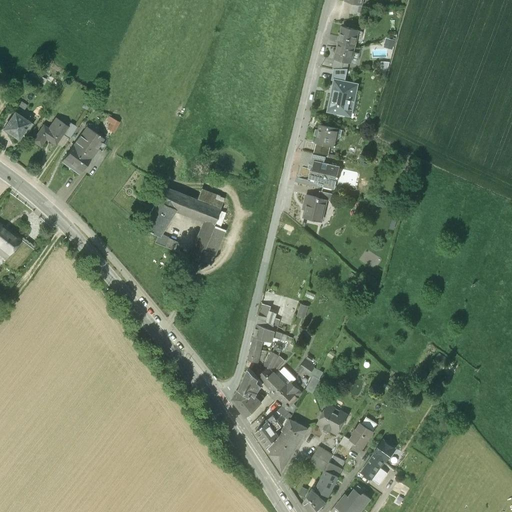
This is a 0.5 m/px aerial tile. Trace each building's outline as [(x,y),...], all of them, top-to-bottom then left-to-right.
[(362,5),(352,3),(349,12),(359,15),(362,5)] [(358,29),(343,25),(339,42),(354,46),(356,40),(360,41),(361,38),(360,38),(362,31),(358,30),(358,29)] [(354,46),(339,42),(335,59),(349,62),(351,63),(351,61),(356,63),(357,56),(352,54),(354,46)] [(349,62),(335,59),(333,68),(334,69),(347,69),(349,62)] [(347,69),(334,69),(332,79),(336,80),(345,82),(347,69)] [(345,82),(336,80),(335,88),(335,89),(334,94),(332,94),(331,94),(329,102),(330,103),(329,110),(347,114),(351,94),(355,94),(357,84),(345,82)] [(16,93),(11,90),(5,100),(10,103),(16,93)] [(33,124),(15,112),(4,128),(18,138),(22,133),(25,135),(33,124)] [(105,125),(116,132),(122,121),(111,114),(105,125)] [(68,126),(56,118),(48,128),(43,125),(33,140),(41,145),(47,136),(50,138),(49,139),(56,144),(62,134),(68,126)] [(68,126),(62,134),(69,138),(77,126),(70,122),(68,126)] [(335,127),(321,124),(316,142),(330,146),(334,147),(336,138),(333,137),(335,127)] [(103,138),(87,127),(80,136),(97,147),(103,138)] [(80,136),(62,161),(69,166),(71,163),(81,171),(91,157),(97,148),(97,147),(80,136)] [(330,146),(316,142),(314,153),(326,156),(328,156),(330,146)] [(102,151),(97,148),(91,157),(96,160),(102,151)] [(340,166),(324,162),(326,156),(314,153),(313,153),(310,164),(312,165),(308,181),(310,181),(311,178),(315,179),(314,182),(323,184),(323,187),(334,189),(337,180),(338,180),(339,176),(338,176),(339,168),(340,166)] [(357,172),(339,168),(338,176),(339,176),(338,180),(337,180),(334,189),(323,187),(322,191),(335,194),(336,189),(344,184),(355,186),(358,174),(357,172)] [(186,196),(165,187),(157,200),(175,210),(180,212),(186,196)] [(222,199),(201,190),(197,200),(218,209),(222,199)] [(322,191),(320,191),(319,197),(326,199),(326,200),(333,201),(335,194),(322,191)] [(319,197),(306,194),(304,202),(307,203),(304,217),(321,221),(326,200),(326,199),(319,197)] [(204,220),(189,256),(199,260),(199,259),(213,226),(220,209),(218,209),(197,200),(186,196),(180,212),(204,220)] [(175,210),(157,200),(141,226),(158,235),(159,236),(175,210)] [(13,234),(0,223),(0,253),(6,258),(21,239),(13,234)] [(294,228),(285,224),(283,229),(292,233),(294,228)] [(213,226),(199,259),(211,264),(225,231),(213,226)] [(6,258),(3,262),(16,272),(35,247),(15,232),(13,234),(21,239),(6,258)] [(159,236),(158,235),(154,243),(165,247),(168,240),(159,236)] [(262,312),(270,313),(272,307),(279,309),(280,303),(286,304),(288,296),(266,291),(262,312)] [(266,317),(259,315),(257,323),(271,329),(273,324),(266,321),(266,317)] [(271,329),(257,323),(254,336),(263,339),(272,341),(273,336),(275,330),(271,329)] [(283,333),(275,330),(273,336),(281,339),(283,333)] [(263,339),(254,336),(252,345),(254,346),(254,348),(260,350),(260,349),(263,339)] [(275,346),(265,365),(267,367),(261,372),(259,375),(262,377),(261,378),(264,380),(273,371),(271,370),(274,364),(279,355),(282,349),(275,346)] [(254,348),(251,347),(248,359),(256,362),(258,362),(260,350),(254,348)] [(265,350),(260,349),(260,350),(258,362),(256,362),(255,363),(257,364),(258,364),(259,362),(260,363),(263,358),(264,354),(265,350)] [(304,362),(301,367),(303,369),(309,373),(313,375),(315,371),(313,370),(315,366),(313,365),(311,367),(304,362)] [(258,378),(249,369),(249,368),(239,389),(233,398),(246,416),(261,401),(258,398),(255,395),(258,392),(260,387),(261,385),(257,381),(258,378)] [(274,372),(273,371),(264,380),(264,381),(269,386),(273,390),(276,393),(289,406),(298,397),(293,393),(297,389),(291,383),(287,387),(274,372)] [(269,386),(266,390),(260,396),(258,398),(261,401),(270,393),(273,390),(269,386)] [(347,415),(328,404),(323,413),(322,412),(319,417),(321,418),(318,423),(324,426),(324,427),(330,430),(337,433),(347,415)] [(292,414),(282,406),(277,410),(289,420),(289,419),(292,414)] [(275,412),(266,419),(267,420),(256,432),(257,432),(267,447),(268,448),(273,442),(279,436),(275,431),(282,426),(277,419),(279,418),(275,412)] [(286,424),(282,430),(284,431),(276,444),(271,452),(271,453),(282,469),(307,428),(289,419),(289,420),(286,424)] [(374,431),(360,422),(356,429),(355,429),(352,433),(353,434),(350,439),(354,442),(357,443),(355,446),(362,450),(374,431)] [(350,439),(344,435),(339,443),(350,449),(354,442),(350,439)] [(273,442),(268,448),(271,452),(276,444),(273,442)] [(394,450),(382,442),(362,472),(371,479),(384,460),(385,460),(388,456),(389,457),(394,450)] [(330,460),(317,451),(310,461),(324,469),(330,460)] [(345,462),(333,455),(329,462),(341,468),(345,462)] [(341,468),(329,462),(325,470),(337,476),(341,468)] [(325,470),(315,491),(318,493),(325,500),(337,476),(325,470)] [(352,485),(340,500),(340,501),(336,506),(335,505),(331,511),(332,511),(352,511),(357,506),(362,509),(370,498),(363,493),(352,485)] [(315,491),(312,489),(303,501),(310,511),(315,511),(316,511),(317,511),(319,511),(324,507),(322,505),(326,501),(325,500),(318,493),(315,491)]
